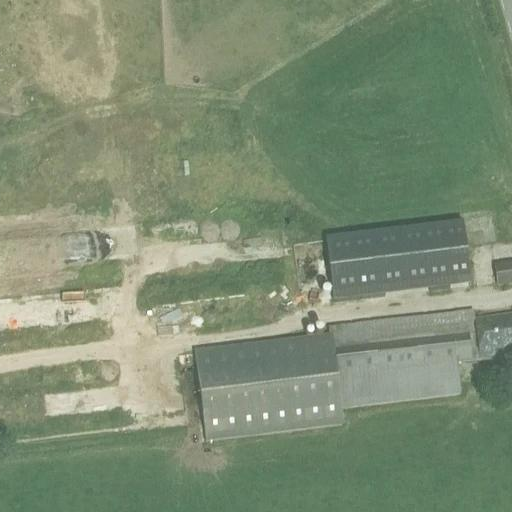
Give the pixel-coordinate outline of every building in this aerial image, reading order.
[(471,285),(464,225),(327,240),(334,300),(471,285)] [(218,235),(219,256),(266,253),(266,246),(251,247),(250,233),(218,235)] [(496,289),(511,286),(511,264),(493,267),(496,289)] [(456,367),(472,365),(482,364),(482,363),(511,359),(511,316),(475,322),(474,313),(328,330),(329,337),(194,354),(206,445),(343,428),(341,411),(460,397),(456,367)] [(61,352),(0,352),(0,371),(61,370),(61,352)]
